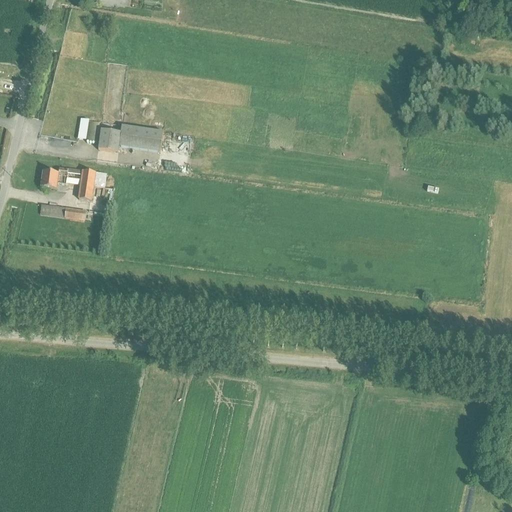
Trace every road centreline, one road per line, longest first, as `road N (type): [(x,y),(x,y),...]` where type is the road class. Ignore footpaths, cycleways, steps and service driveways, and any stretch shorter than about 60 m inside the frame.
road 1 (residential): [(0,334),(511,381)]
road 2 (unclassified): [(0,203),(49,0)]
